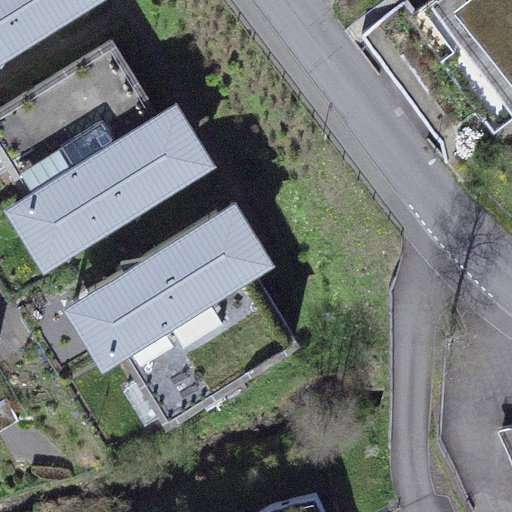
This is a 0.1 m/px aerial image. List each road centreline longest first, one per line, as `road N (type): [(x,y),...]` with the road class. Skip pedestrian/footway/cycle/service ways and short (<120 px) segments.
road 1 (residential): [(461,229),(435,255),(418,296),(409,447),(424,511)]
road 2 (residential): [(286,0),(461,229)]
